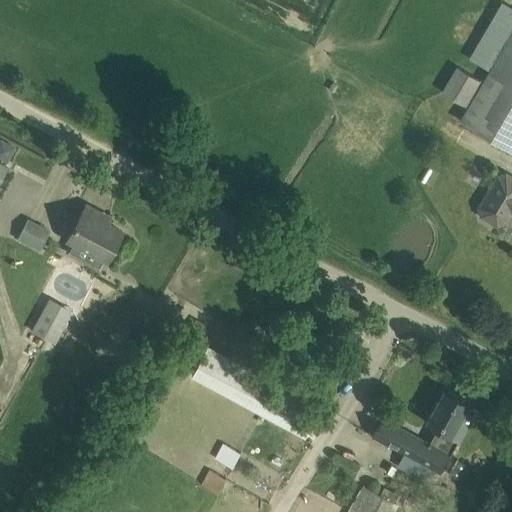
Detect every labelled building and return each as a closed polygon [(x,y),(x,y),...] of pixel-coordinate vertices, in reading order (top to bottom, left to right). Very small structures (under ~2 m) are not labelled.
[(511,34),(462,120),(511,149),(511,34)] [(439,173),(429,166),(420,180),(431,186),(439,173)] [(511,177),(506,174),(498,176),(480,207),(482,214),(497,223),(505,221),(510,212),(511,213),(511,177)] [(87,205),(69,238),(108,259),(123,231),(97,217),(100,212),(87,205)] [(50,230),(39,224),(28,245),(39,251),(50,230)] [(57,342),(76,308),(51,295),(33,328),(57,342)] [(192,376),(305,437),(322,405),(209,344),(192,376)] [(445,389),(441,398),(427,423),(436,427),(429,441),(382,415),(372,433),(404,451),(397,462),(422,476),(429,464),(441,471),(474,411),(467,408),(470,402),(445,389)] [(216,457),(235,466),(242,450),(223,441),(216,457)] [(221,491),(228,476),(209,467),(202,482),(221,491)] [(393,511),(398,503),(395,502),(398,495),(384,487),(381,494),(363,484),(347,511),(393,511)]
